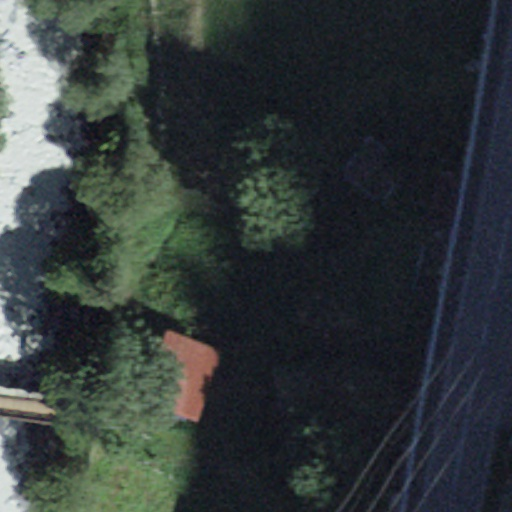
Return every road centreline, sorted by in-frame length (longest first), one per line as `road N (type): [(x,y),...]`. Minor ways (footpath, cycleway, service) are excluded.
road 1 (secondary): [(511,194),(451,511)]
road 2 (track): [(0,395),(52,401),(182,454),(269,511)]
